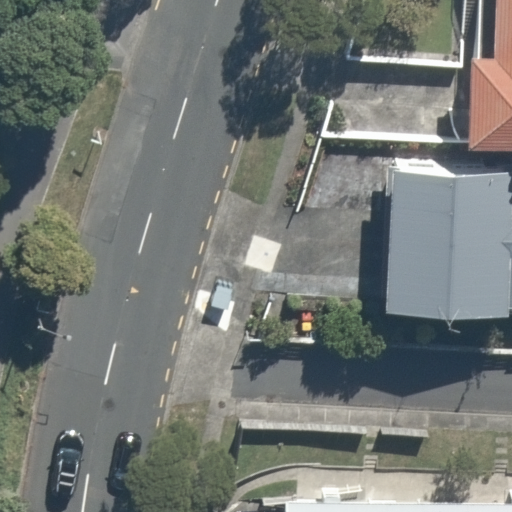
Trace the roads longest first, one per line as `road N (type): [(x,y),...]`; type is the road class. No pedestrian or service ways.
road 1 (residential): [(113,333),(247,363),(511,385)]
road 2 (tertiary): [(113,333),(218,0)]
road 3 (tertiary): [(75,511),(113,333)]
